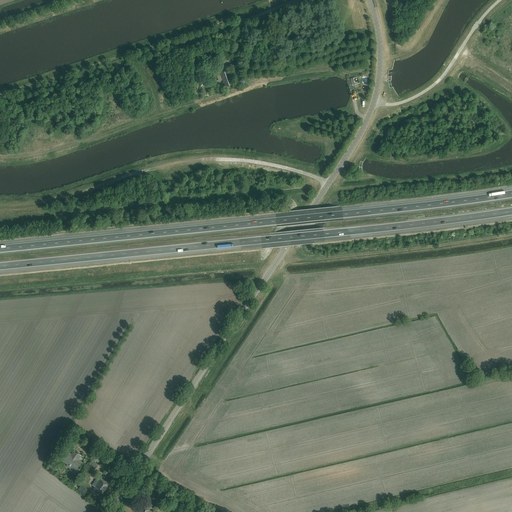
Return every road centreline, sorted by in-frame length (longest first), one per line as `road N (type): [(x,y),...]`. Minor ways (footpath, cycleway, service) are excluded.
road 1 (motorway): [(511,193),(0,248)]
road 2 (motorway): [(0,266),(511,211)]
road 3 (tertiary): [(286,246),(110,511)]
road 4 (track): [(511,234),(275,263)]
road 5 (unclassified): [(374,101),(398,103),(429,88),(500,0)]
road 6 (tertiary): [(286,246),(374,101)]
